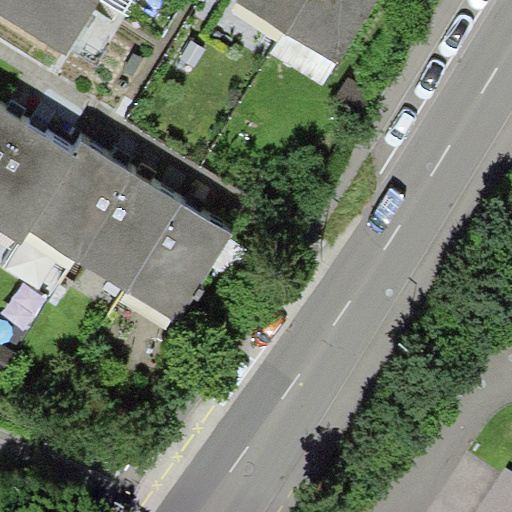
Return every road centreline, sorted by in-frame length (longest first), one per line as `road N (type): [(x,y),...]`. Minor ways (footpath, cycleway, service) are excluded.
road 1 (secondary): [(201,511),(511,34)]
road 2 (residential): [(432,511),(511,397)]
